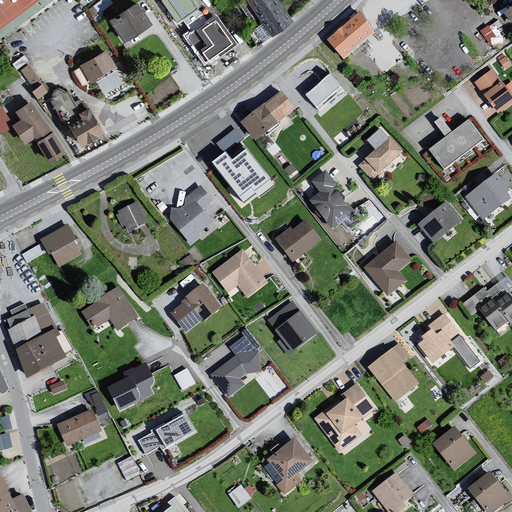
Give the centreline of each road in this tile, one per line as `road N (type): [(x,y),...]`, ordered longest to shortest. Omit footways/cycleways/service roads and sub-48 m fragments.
road 1 (residential): [(511,234),(203,466),(104,511)]
road 2 (primary): [(338,0),(217,98),(0,219)]
road 3 (residential): [(0,339),(44,511)]
